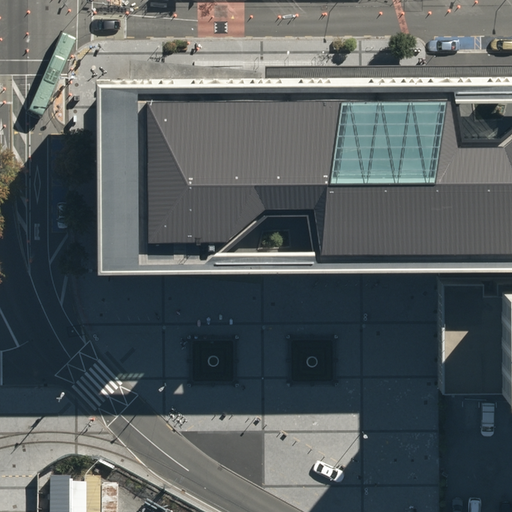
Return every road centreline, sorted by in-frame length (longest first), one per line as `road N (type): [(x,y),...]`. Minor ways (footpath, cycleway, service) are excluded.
road 1 (residential): [(28,6),(511,5)]
road 2 (unclassified): [(28,6),(30,261),(48,323)]
road 3 (unclassified): [(48,323),(94,386),(160,449),(262,511)]
